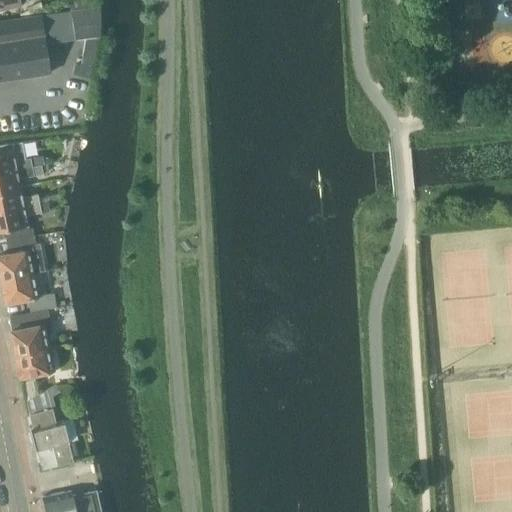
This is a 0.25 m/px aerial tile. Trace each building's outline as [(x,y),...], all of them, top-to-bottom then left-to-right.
[(0,0),(0,8),(29,2),(28,0),(0,0)] [(0,80),(49,73),(45,44),(45,43),(84,38),(79,64),(75,63),(71,76),(89,80),(97,37),(98,30),(100,30),(99,8),(0,21),(0,80)] [(0,172),(40,165),(39,158),(31,160),(30,158),(25,159),(22,142),(0,145),(0,152),(0,153),(0,152),(0,172)] [(40,165),(0,172),(0,191),(20,188),(18,179),(34,176),(48,173),(47,164),(42,165),(40,165)] [(22,198),(20,188),(0,191),(0,210),(47,202),(47,203),(60,199),(59,195),(38,198),(37,195),(22,198)] [(49,211),(47,203),(47,202),(0,210),(0,230),(4,230),(6,239),(33,234),(32,228),(27,229),(26,225),(27,225),(25,215),(41,213),(49,211)] [(33,234),(6,239),(8,254),(0,255),(0,278),(34,273),(29,246),(36,245),(33,234)] [(34,273),(0,278),(0,281),(4,303),(27,298),(30,312),(46,309),(56,307),(53,294),(44,295),(42,285),(36,286),(34,273)] [(46,309),(30,312),(8,317),(11,331),(10,331),(14,354),(48,347),(45,332),(50,331),(46,309)] [(48,347),(14,354),(18,377),(53,370),(48,347)] [(33,428),(29,429),(30,432),(28,435),(29,442),(33,444),(35,451),(36,451),(41,469),(73,461),(72,456),(77,455),(73,441),(68,442),(62,421),(56,422),(53,413),(56,412),(52,397),(59,393),(55,385),(26,401),(33,428)] [(42,497),(44,511),(92,511),(89,492),(71,496),(70,490),(42,497)]
